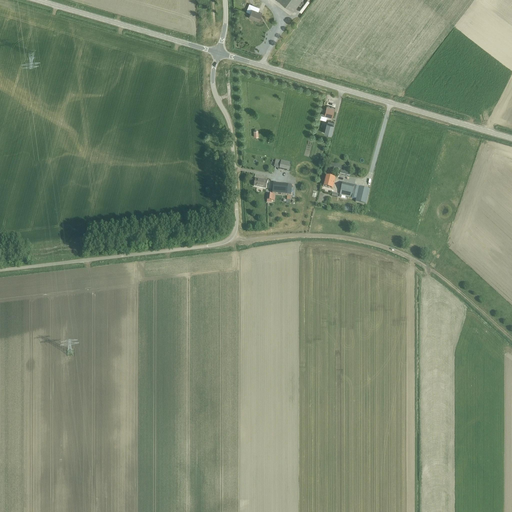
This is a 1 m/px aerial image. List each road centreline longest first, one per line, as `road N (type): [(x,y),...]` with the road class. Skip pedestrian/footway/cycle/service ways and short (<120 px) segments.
road 1 (unclassified): [(0,271),(228,240),(235,227),(233,168),(229,125),(211,85),(218,53)]
road 2 (unclassified): [(511,139),(218,53)]
road 3 (track): [(444,282),(417,260),(374,243),(233,235)]
road 4 (unclassified): [(218,53),(32,0)]
